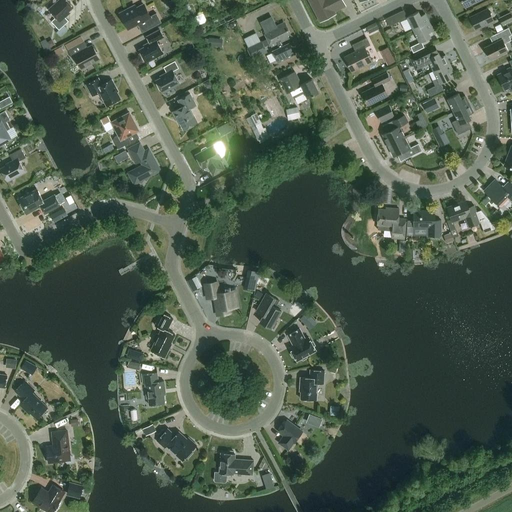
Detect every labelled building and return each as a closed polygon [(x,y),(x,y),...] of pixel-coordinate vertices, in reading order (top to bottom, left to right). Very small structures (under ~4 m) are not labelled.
[(67,0),(61,0),(50,10),(56,17),(52,21),(59,29),(69,21),(64,15),(74,7),(67,0)] [(334,12),(333,10),(344,5),(341,0),(310,0),(320,20),(334,12)] [(147,30),(152,27),(161,22),(156,13),(150,16),(144,4),(137,8),(135,5),(120,13),(128,28),(143,21),(147,30)] [(494,21),(488,8),(470,17),(476,29),(494,21)] [(389,26),(407,17),(404,10),(385,19),(389,26)] [(429,22),(425,13),(421,16),(418,11),(407,16),(414,29),(429,22)] [(198,25),(207,21),(203,12),(194,16),(198,25)] [(502,25),(511,19),(511,16),(510,13),(499,18),(502,25)] [(429,22),(414,29),(420,42),(411,47),(413,52),(424,47),(422,41),(431,37),(429,32),(434,30),(429,22)] [(270,44),(271,47),(277,44),(279,48),(272,51),(278,63),(294,55),(289,43),(283,46),(281,42),(289,38),(287,35),(291,34),(286,25),(283,26),(282,23),(264,32),(267,38),(270,44)] [(509,36),(511,34),(508,27),(493,35),(496,41),(485,47),(490,59),(508,50),(505,43),(511,40),(509,36)] [(160,29),(152,34),(147,36),(150,43),(139,49),(146,62),(164,53),(157,40),(164,36),(160,29)] [(222,47),(223,39),(209,37),(208,45),(222,47)] [(356,51),(345,57),(352,71),(372,61),(365,47),(370,45),(367,37),(352,45),(356,51)] [(270,44),(267,38),(247,48),(253,60),(268,52),(265,46),(270,44)] [(100,59),(92,45),(87,48),(85,47),(82,42),(68,49),(72,56),(74,55),(81,69),(100,59)] [(434,46),(410,58),(415,70),(430,62),(434,71),(450,63),(445,54),(441,56),(438,52),(434,46)] [(64,51),(61,47),(54,51),(57,55),(64,51)] [(395,61),(392,55),(385,58),(389,65),(395,61)] [(511,59),(509,61),(511,66),(511,67),(498,74),(505,89),(511,86),(511,89),(511,59)] [(156,80),(162,92),(179,82),(173,71),(179,68),(175,61),(164,67),(167,74),(156,80)] [(440,83),(451,78),(449,73),(454,71),(450,63),(434,71),(437,78),(433,80),(435,85),(427,89),(431,96),(443,90),(440,83)] [(308,98),(319,92),(312,78),(301,84),(295,71),(280,78),(286,90),(289,88),(294,97),(305,92),(308,98)] [(387,72),(372,79),(376,86),(362,92),(369,105),(388,95),(382,83),(390,79),(387,72)] [(86,84),(92,96),(99,92),(107,106),(121,98),(115,87),(116,87),(112,79),(102,84),(99,78),(86,84)] [(172,112),(173,112),(177,119),(178,119),(184,129),(198,122),(190,108),(196,104),(190,93),(178,100),(182,107),(172,112)] [(454,111),(470,104),(466,95),(461,97),(459,93),(447,98),(454,111)] [(433,98),(424,103),(423,103),(427,112),(432,109),(431,107),(437,105),(433,98)] [(389,104),(375,111),(381,122),(394,116),(389,104)] [(454,111),(454,112),(457,119),(452,122),(458,134),(471,128),(467,121),(471,119),(469,114),(474,112),(470,104),(454,111)] [(298,106),(286,109),(288,119),(300,117),(298,106)] [(10,119),(6,112),(5,110),(0,113),(0,144),(10,139),(6,131),(10,128),(7,121),(10,119)] [(418,120),(421,126),(429,122),(424,110),(419,112),(421,118),(418,120)] [(139,130),(130,112),(111,122),(118,135),(115,136),(114,139),(119,148),(132,141),(129,136),(139,130)] [(383,134),(388,145),(405,136),(400,126),(408,121),(404,115),(393,120),(396,127),(383,134)] [(108,116),(100,120),(103,125),(110,121),(108,116)] [(264,127),(261,122),(251,127),(258,140),(270,135),(266,126),(264,127)] [(436,136),(438,135),(443,133),(439,125),(432,129),(436,136)] [(401,161),(422,150),(419,143),(410,147),(405,136),(388,145),(394,156),(397,154),(401,161)] [(146,166),(130,175),(135,183),(139,181),(142,183),(144,178),(147,180),(150,176),(160,170),(149,149),(145,151),(140,142),(129,148),(135,160),(139,158),(141,161),(143,160),(146,166)] [(220,159),(222,158),(215,144),(195,154),(203,168),(208,166),(213,175),(226,169),(220,159)] [(1,168),(8,181),(25,172),(19,161),(26,157),(21,148),(10,154),(14,161),(1,168)] [(125,150),(119,154),(122,159),(128,155),(125,150)] [(511,199),(511,184),(510,182),(504,188),(495,179),(484,191),(499,205),(508,196),(511,199)] [(41,206),(45,213),(61,205),(55,194),(43,200),(37,188),(19,198),(27,213),(41,206)] [(481,222),(479,217),(474,205),(468,207),(466,201),(448,208),(453,222),(467,217),(469,221),(470,226),(481,222)] [(398,218),(399,208),(390,207),(390,209),(379,208),(377,224),(378,224),(378,228),(392,229),(391,238),(404,239),(406,219),(398,218)] [(62,218),(58,211),(53,214),(56,221),(62,218)] [(429,235),(441,235),(441,219),(435,219),(435,211),(414,211),(414,226),(428,226),(429,235)] [(446,242),(447,242),(453,240),(450,232),(443,235),(446,242)] [(415,249),(407,249),(407,258),(416,257),(415,249)] [(201,286),(196,276),(188,280),(193,290),(201,286)] [(215,297),(218,315),(230,313),(230,308),(238,307),(236,294),(238,294),(236,287),(231,288),(231,290),(219,292),(217,281),(205,283),(208,299),(215,297)] [(272,327),(274,328),(277,322),(275,321),(282,310),(276,307),(280,300),(267,293),(256,311),(264,315),(260,321),(272,327)] [(167,330),(173,318),(162,312),(155,325),(162,328),(159,333),(157,334),(154,338),(156,341),(151,350),(158,353),(158,354),(165,358),(170,348),(169,347),(176,334),(167,330)] [(300,318),(311,329),(318,323),(307,312),(300,318)] [(297,361),(302,358),(303,359),(307,357),(307,355),(317,350),(309,337),(306,339),(300,328),(288,335),(294,345),(290,347),(292,351),(291,353),(293,357),(295,357),(297,361)] [(8,366),(18,366),(19,358),(8,357),(8,366)] [(26,359),(22,367),(39,374),(43,366),(26,359)] [(331,363),(329,371),(335,373),(336,371),(337,371),(339,365),(331,363)] [(302,386),(301,398),(317,399),(318,383),(324,383),(325,370),(311,369),(310,377),(301,377),(300,386),(302,386)] [(165,389),(164,381),(159,381),(158,372),(142,374),(143,384),(145,383),(146,392),(148,391),(150,405),(165,403),(164,390),(165,389)] [(37,418),(48,407),(33,392),(35,390),(25,380),(15,391),(24,400),(20,404),(26,410),(27,409),(37,418)] [(285,435),(279,442),(289,449),(294,442),(295,442),(303,431),(287,420),(279,431),(285,435)] [(149,435),(155,432),(151,424),(145,427),(149,435)] [(184,459),(197,445),(189,437),(187,439),(179,431),(176,435),(168,428),(157,440),(165,448),(168,444),(184,459)] [(54,445),(47,446),(48,455),(46,457),(46,459),(49,461),(49,462),(65,461),(68,463),(71,462),(73,460),(73,456),(70,454),(67,430),(52,432),(54,445)] [(235,454),(234,451),(229,451),(228,453),(221,453),(220,473),(234,474),(234,473),(253,474),(254,460),(235,459),(236,454),(235,454)] [(303,460),(300,455),(293,458),(296,463),(303,460)] [(260,482),(268,484),(271,475),(262,473),(260,482)] [(82,484),(70,481),(67,492),(79,495),(82,484)] [(64,491),(54,485),(49,493),(41,488),(33,501),(51,511),(53,511),(61,500),(59,499),(64,491)]
